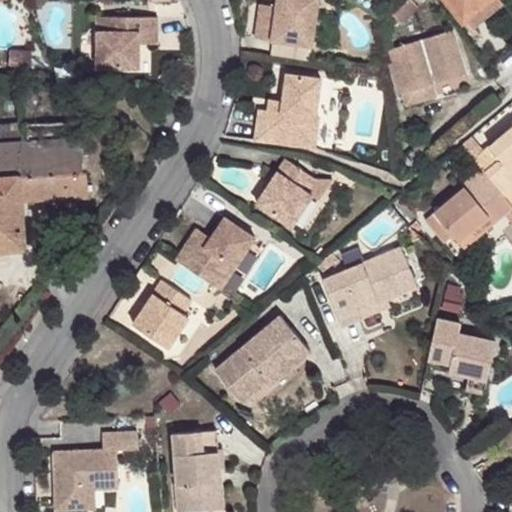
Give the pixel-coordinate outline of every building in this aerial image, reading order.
[(260,10),(256,38),(272,40),(292,43),(290,58),(311,60),(313,46),(317,12),(310,11),(311,0),(277,0),(276,6),(276,13),(260,10)] [(318,0),(311,0),(310,11),(317,12),(318,0)] [(417,4),(413,0),(402,0),(391,10),(400,19),(417,4)] [(445,0),(463,22),(467,18),(489,0),(445,0)] [(503,2),(501,0),(489,0),(467,18),(473,26),(503,2)] [(276,6),(261,4),(260,10),(276,13),(276,6)] [(95,15),(95,61),(136,61),(136,42),(136,31),(155,31),(155,16),(95,15)] [(155,31),(136,31),(136,42),(155,42),(155,31)] [(421,36),(385,44),(394,88),(398,87),(428,81),(459,75),(452,41),(422,47),(421,36)] [(292,43),(272,40),(270,55),(290,58),(292,43)] [(19,52),(12,51),(10,66),(17,67),(19,52)] [(34,54),(19,52),(17,67),(32,69),(34,54)] [(262,108),(258,139),(317,147),(322,108),(319,108),(324,77),(289,73),(285,100),(284,111),(267,109),(262,108)] [(11,76),(0,74),(0,93),(10,94),(11,76)] [(428,81),(398,87),(400,101),(430,94),(428,81)] [(268,98),(267,109),(284,111),(285,100),(268,98)] [(0,245),(24,244),(21,197),(86,193),(76,119),(0,122),(0,245)] [(478,165),(481,169),(485,175),(501,193),(511,204),(511,203),(511,120),(479,149),(470,156),(478,165)] [(458,144),(470,156),(479,149),(468,136),(458,144)] [(408,166),(428,148),(420,138),(400,155),(408,166)] [(288,161),(278,175),(283,177),(275,189),(271,186),(259,204),(293,228),(314,197),(308,193),(317,180),(288,161)] [(460,180),(462,182),(421,219),(442,242),(452,232),(457,238),(472,226),(478,233),(511,204),(501,193),(485,175),(481,169),(478,165),(460,180)] [(278,175),(271,186),(275,189),(283,177),(278,175)] [(331,180),(317,180),(308,193),(314,197),(318,199),(331,180)] [(191,239),(176,261),(221,291),(255,238),(224,218),(211,239),(205,248),(191,239)] [(472,226),(457,238),(464,245),(478,233),(472,226)] [(211,239),(197,230),(191,239),(205,248),(211,239)] [(364,309),(392,296),(422,284),(405,244),(327,278),(346,323),(365,315),(364,309)] [(162,282),(153,296),(158,299),(150,310),(146,307),(134,326),(169,349),(189,318),(183,314),(192,301),(162,282)] [(153,296),(146,307),(150,310),(158,299),(153,296)] [(395,303),(392,296),(364,309),(365,315),(395,303)] [(285,312),(219,366),(246,398),(271,377),(274,382),(314,347),(285,312)] [(462,321),(441,317),(432,358),(453,362),(452,369),(472,373),(491,378),(499,339),(460,330),(462,321)] [(488,391),(491,378),(472,373),(469,387),(488,391)] [(210,469),(223,468),(221,428),(177,430),(182,507),(219,505),(217,479),(210,479),(210,469)] [(52,450),(55,508),(80,507),(79,488),(92,487),(116,486),(115,448),(137,447),(136,431),(101,432),(101,448),(52,450)] [(226,504),(223,468),(210,469),(210,479),(217,479),(219,505),(226,504)] [(79,488),(80,507),(93,506),(92,487),(79,488)]
